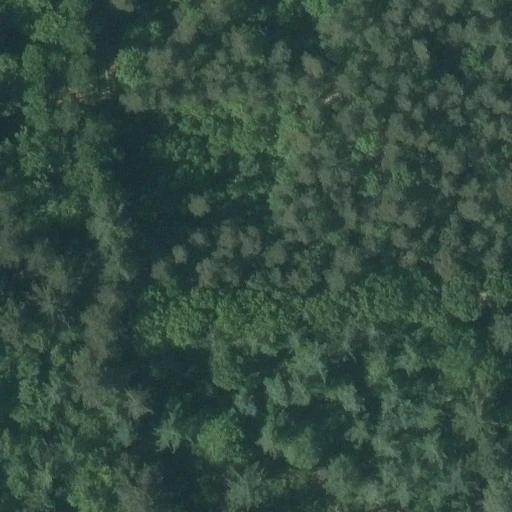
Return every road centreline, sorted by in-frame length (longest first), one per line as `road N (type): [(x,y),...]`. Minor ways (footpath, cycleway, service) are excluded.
road 1 (track): [(161,511),(134,317),(511,299)]
road 2 (track): [(134,317),(93,0)]
road 3 (track): [(475,511),(427,305)]
road 4 (track): [(129,272),(0,287)]
